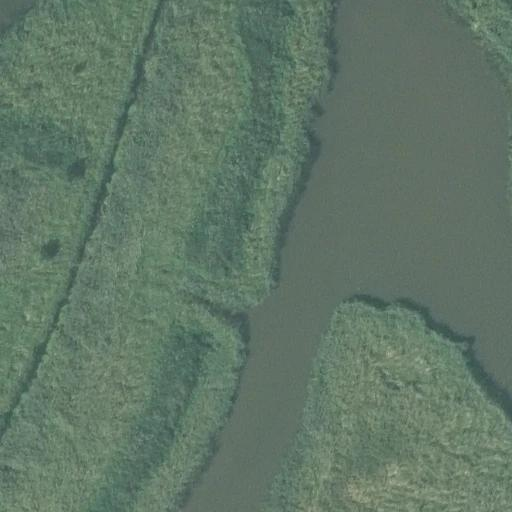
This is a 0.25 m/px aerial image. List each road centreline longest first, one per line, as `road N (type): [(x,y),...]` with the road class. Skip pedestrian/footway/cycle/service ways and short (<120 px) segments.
road 1 (track): [(101,511),(179,367),(218,213),(253,130),(257,0)]
road 2 (track): [(0,392),(62,250),(142,0)]
